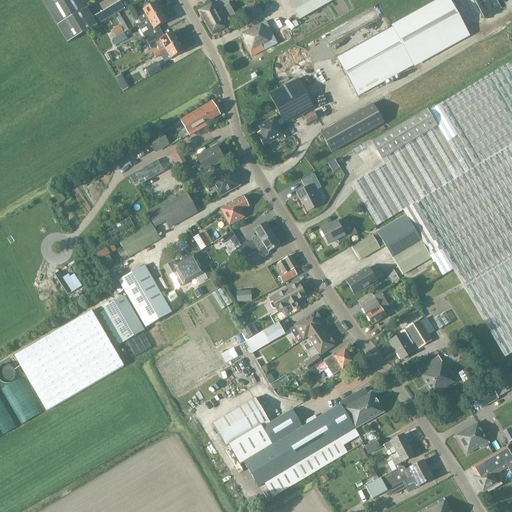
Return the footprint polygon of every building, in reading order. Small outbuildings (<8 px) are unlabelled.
[(97,26),(118,13),(125,9),(120,1),(92,17),(87,8),(81,0),(41,0),(67,43),(97,26)] [(249,0),(248,0),(236,5),(243,20),(256,14),(249,0)] [(292,0),(290,2),(297,15),(300,20),(334,0),(292,0)] [(393,28),(337,58),(357,96),(382,82),(413,65),(413,66),(469,35),(449,0),(441,0),(392,27),(393,28)] [(511,0),(498,0),(504,9),(511,5),(511,0)] [(239,13),(233,1),(224,6),(230,18),(239,13)] [(137,18),(140,24),(149,20),(161,12),(156,2),(142,11),(144,14),(137,18)] [(213,4),(199,12),(212,35),(225,27),(216,10),(214,7),(213,4)] [(140,24),(137,26),(139,31),(142,35),(146,41),(162,32),(159,27),(167,22),(161,12),(149,20),(140,24)] [(251,58),(277,44),(265,22),(240,35),(251,58)] [(109,36),(118,33),(115,25),(107,28),(109,36)] [(154,56),(179,42),(173,32),(165,37),(162,32),(146,41),(151,50),(156,46),(159,50),(153,53),(154,56)] [(179,42),(154,56),(156,59),(160,56),(164,63),(171,59),(184,52),(179,42)] [(405,210),(407,215),(431,259),(442,277),(453,270),(505,358),(511,354),(511,61),(428,111),(437,127),(382,160),(385,165),(352,185),(377,227),(405,210)] [(157,62),(146,69),(150,76),(162,70),(157,62)] [(133,69),(135,77),(142,76),(141,68),(133,69)] [(298,79),(269,94),(282,119),(284,124),(285,124),(314,109),(298,79)] [(329,90),(335,102),(345,97),(340,85),(329,90)] [(206,124),(221,115),(212,101),(180,120),(189,136),(207,126),(206,124)] [(373,104),(320,133),(327,144),(331,153),(346,144),(384,123),(373,104)] [(437,127),(428,111),(427,109),(371,142),(381,160),(382,160),(437,127)] [(314,112),(303,117),(307,124),(317,119),(314,112)] [(261,132),(257,133),(260,138),(259,139),(262,144),(263,147),(268,144),(277,140),(278,141),(285,138),(279,127),(276,121),(274,117),(258,126),(261,132)] [(158,136),(145,143),(149,151),(163,144),(158,136)] [(361,141),(348,149),(350,154),(364,146),(361,141)] [(216,146),(196,158),(204,172),(224,161),(216,146)] [(176,154),(170,157),(176,167),(182,164),(186,162),(180,152),(176,154)] [(159,158),(123,175),(128,187),(165,169),(159,158)] [(230,171),(206,185),(209,191),(214,188),(220,197),(239,187),(240,186),(231,170),(230,171)] [(311,186),(297,193),(301,201),(302,201),(308,212),(321,205),(313,190),(318,187),(316,183),(311,186)] [(198,213),(194,206),(187,193),(147,215),(155,229),(165,223),(169,229),(198,213)] [(244,197),(221,210),(229,225),(244,218),(241,211),(249,207),(244,197)] [(433,264),(431,259),(407,215),(377,232),(377,233),(372,236),(372,235),(351,248),(359,262),(380,249),(385,246),(402,276),(406,274),(409,278),(433,264)] [(237,257),(273,234),(266,222),(254,230),(257,235),(233,251),(237,257)] [(338,222),(320,231),(328,246),(337,240),(339,244),(350,239),(357,234),(351,223),(341,228),(338,222)] [(151,223),(119,241),(128,258),(161,240),(151,223)] [(242,234),(249,232),(246,224),(239,226),(242,234)] [(233,231),(222,238),(226,244),(236,238),(236,237),(233,231)] [(273,234),(237,257),(240,262),(258,250),(262,256),(264,257),(268,255),(269,251),(280,244),(273,234)] [(194,239),(202,251),(213,244),(209,238),(205,241),(201,235),(194,239)] [(172,250),(178,249),(175,240),(170,242),(172,250)] [(183,286),(205,274),(194,253),(175,264),(173,261),(164,267),(169,277),(170,276),(176,289),(183,285),(183,286)] [(297,268),(291,256),(282,260),(283,262),(277,265),(283,275),(278,278),(281,284),(293,278),(290,272),(297,268)] [(118,282),(127,296),(145,328),(172,312),(145,265),(118,282)] [(368,268),(346,281),(355,296),(377,283),(368,268)] [(278,312),(288,307),(291,305),(292,306),(292,307),(293,308),(294,308),(295,308),(296,307),(297,306),(297,305),(297,304),(296,302),(305,297),(298,283),(271,298),(273,302),(271,303),(270,305),(272,309),(274,310),(276,309),(278,312)] [(236,292),(237,303),(251,301),(251,291),(236,292)] [(372,293),(357,301),(372,325),(386,316),(383,311),(389,307),(380,292),(374,296),(372,293)] [(103,308),(123,343),(140,333),(144,331),(124,296),(103,308)] [(432,316),(437,325),(448,319),(444,311),(432,316)] [(46,413),(123,368),(90,312),(13,357),(46,413)] [(314,312),(289,330),(294,337),(299,334),(303,340),(303,339),(307,337),(321,327),(321,328),(323,326),(319,320),(320,319),(317,314),(316,315),(314,312)] [(440,336),(433,326),(426,315),(422,318),(405,328),(418,349),(440,336)] [(278,323),(246,342),(253,353),(270,343),(285,334),(278,323)] [(328,339),(321,328),(321,327),(307,337),(310,341),(303,346),(307,352),(314,347),(320,355),(334,346),(332,344),(334,343),(330,338),(328,339)] [(389,342),(396,354),(397,353),(401,359),(414,352),(403,333),(389,342)] [(227,346),(215,353),(220,362),(232,356),(227,346)] [(332,355),(321,362),(314,366),(319,374),(328,369),(333,376),(354,362),(346,350),(334,358),(332,355)] [(314,366),(321,362),(317,355),(304,363),(308,370),(314,366)] [(432,396),(455,383),(438,356),(416,370),(432,396)] [(269,389),(284,380),(281,374),(265,382),(269,389)] [(0,383),(0,386),(18,421),(36,412),(29,399),(23,402),(16,389),(21,387),(15,376),(0,383)] [(275,395),(293,385),(290,380),(272,390),(275,395)] [(491,386),(473,396),(481,409),(498,399),(491,386)] [(229,445),(240,465),(243,462),(258,488),(264,484),(272,498),(295,484),(362,443),(355,430),(384,413),(371,392),(367,394),(364,388),(339,402),(339,404),(302,427),(292,410),(270,423),(255,398),(212,424),(225,447),(229,445)] [(192,410),(196,408),(190,399),(186,402),(192,410)] [(466,455),(479,448),(480,449),(490,444),(477,423),(455,435),(466,455)] [(499,431),(504,442),(511,438),(511,434),(509,427),(499,431)] [(395,452),(408,445),(403,435),(383,445),(386,450),(392,447),(395,452)] [(376,440),(363,447),(367,455),(381,448),(376,440)] [(408,445),(395,452),(398,458),(387,464),(392,472),(401,467),(400,464),(414,457),(408,445)] [(499,451),(470,468),(475,476),(474,477),(482,492),(499,483),(494,475),(502,471),(507,468),(510,466),(511,469),(511,450),(509,446),(508,445),(499,451)] [(403,467),(366,487),(372,500),(387,492),(389,497),(406,488),(408,493),(433,480),(423,461),(408,469),(405,471),(403,467)] [(416,511),(451,511),(444,498),(416,511)]
